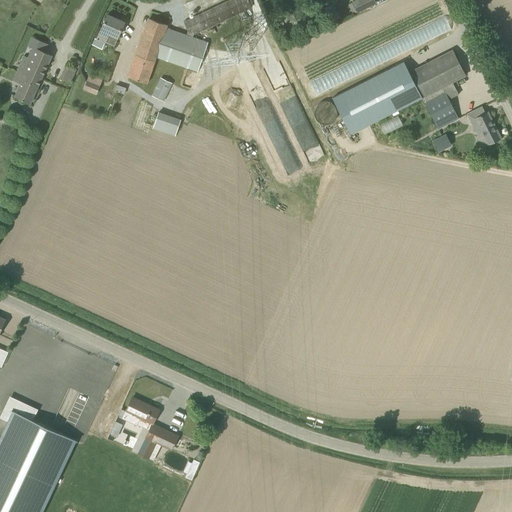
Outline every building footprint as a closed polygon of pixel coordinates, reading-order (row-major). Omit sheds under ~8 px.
[(188,31),(194,34),(197,33),(198,33),(252,8),(249,2),(248,0),(229,0),(185,21),(184,22),(188,31)] [(357,12),(376,3),(373,0),(356,0),(352,2),(357,12)] [(336,10),(325,15),(329,22),(339,17),(336,10)] [(96,40),(94,39),(91,44),(102,49),(104,44),(105,44),(109,35),(117,38),(124,22),(107,15),(96,40)] [(208,42),(200,39),(186,34),(167,27),(168,25),(149,18),(129,76),(148,83),(156,57),(198,72),(208,42)] [(40,81),(51,57),(44,53),(48,44),(32,37),(28,46),(32,48),(27,57),(25,56),(17,72),(25,75),(26,74),(40,81)] [(422,97),(442,87),(452,82),(466,75),(453,50),(409,72),(422,97)] [(69,64),(75,69),(80,62),(74,57),(69,64)] [(351,134),(422,97),(409,72),(404,62),(333,98),(351,134)] [(25,75),(17,72),(13,80),(21,83),(15,97),(30,104),(40,81),(26,74),(25,75)] [(164,101),(172,83),(160,78),(152,96),(164,101)] [(100,85),(87,80),(83,89),(96,95),(100,85)] [(445,92),(449,98),(458,93),(452,82),(442,87),(445,92)] [(445,92),(442,87),(422,97),(438,128),(459,118),(445,92)] [(486,113),(482,106),(467,114),(480,140),(484,138),(488,144),(500,138),(487,112),(486,113)] [(414,110),(406,114),(418,139),(426,135),(414,110)] [(184,128),(186,123),(184,123),(180,121),(181,120),(158,112),(153,128),(175,136),(179,126),(184,128)] [(380,123),(383,133),(403,126),(399,117),(380,123)] [(438,152),(446,148),(440,136),(432,140),(438,152)] [(0,366),(2,367),(8,352),(0,348),(0,366)] [(159,410),(132,397),(122,419),(137,426),(137,424),(149,430),(152,423),(159,410)] [(0,436),(0,511),(42,511),(76,440),(31,420),(36,410),(10,398),(1,417),(8,420),(0,436)] [(146,458),(154,441),(146,437),(141,447),(135,444),(132,451),(146,458)] [(190,459),(182,475),(190,478),(198,463),(190,459)]
